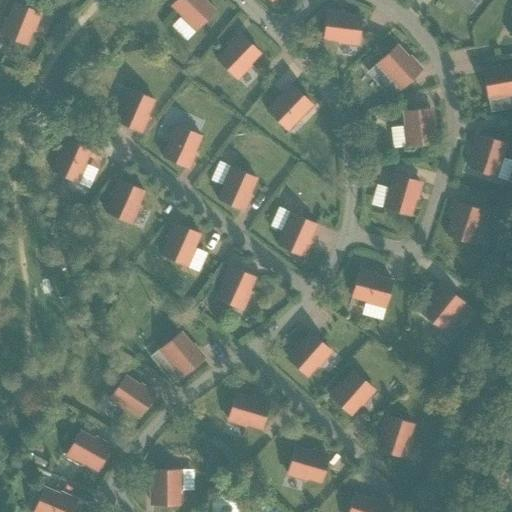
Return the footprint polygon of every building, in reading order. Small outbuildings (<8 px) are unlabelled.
[(180,18),(191,29),(193,28),(195,30),(214,11),(203,0),(176,0),(170,7),(181,17),(180,18)] [(26,45),(39,13),(13,3),(1,35),(26,45)] [(360,17),(326,12),(323,40),(338,42),(337,44),(353,46),(353,44),(357,44),(360,17)] [(249,65),(259,54),(240,35),(216,60),(236,79),(238,76),(239,78),(251,66),(249,65)] [(397,45),(376,64),(379,67),(377,68),(388,80),(390,79),(400,90),(420,71),(397,45)] [(502,96),(502,98),(511,96),(511,66),(482,72),(487,99),(502,96)] [(389,99),(397,92),(389,84),(382,91),(389,99)] [(290,85),(265,110),(280,125),(290,115),(293,118),(300,111),(303,114),(312,106),(290,85)] [(140,132),(154,101),(129,90),(127,93),(125,92),(119,107),(121,107),(115,121),(140,132)] [(499,100),(488,102),(490,112),(501,110),(499,100)] [(434,143),(430,109),(402,112),(404,127),(402,127),(404,143),(406,143),(406,146),(434,143)] [(187,168),(201,137),(176,125),(174,129),(172,128),(166,142),(168,143),(162,157),(187,168)] [(468,168),(494,177),(495,173),(497,174),(502,159),(500,158),(505,144),(478,135),(468,168)] [(90,151),(65,140),(51,171),(76,182),(78,179),(79,180),(86,165),(84,165),(90,151)] [(242,211),(256,179),(231,168),(229,171),(228,170),(221,185),(223,186),(217,199),(242,211)] [(410,216),(420,183),(393,175),(389,189),(387,189),(383,204),(385,205),(384,208),(410,216)] [(144,192),(119,181),(105,212),(130,223),(131,220),(133,221),(140,206),(138,206),(144,192)] [(378,184),(372,203),(381,206),(387,187),(378,184)] [(483,211),(457,203),(446,236),(472,244),(473,241),(475,242),(480,226),(478,225),(483,211)] [(316,225),(291,214),(289,217),(287,216),(281,231),(283,231),(276,245),(302,256),(316,225)] [(189,264),(195,249),(193,248),(200,235),(174,223),(160,255),(185,266),(187,263),(189,264)] [(241,309),(242,306),(244,307),(251,292),(249,292),(255,278),(230,266),(215,298),(241,309)] [(391,280),(358,271),(351,298),(365,302),(365,304),(380,308),(381,306),(384,307),(391,280)] [(454,315),(464,304),(442,286),(420,313),(442,331),(444,328),(446,329),(456,317),(454,315)] [(475,312),(467,306),(460,315),(468,321),(475,312)] [(181,376),(202,359),(181,332),(159,350),(161,352),(160,354),(170,366),(171,365),(181,376)] [(309,333),(286,359),(307,377),(317,366),(318,367),(329,355),(327,354),(330,351),(309,333)] [(350,416),(373,390),(353,371),(330,397),(350,416)] [(125,410),(138,418),(153,395),(125,376),(109,399),(112,401),(111,402),(124,411),(125,410)] [(235,393),(227,420),(230,421),(230,423),(245,427),(246,425),(260,430),(268,403),(235,393)] [(376,449),(402,458),(413,425),(387,416),(386,420),(384,419),(379,434),(381,435),(376,449)] [(83,464),(96,472),(109,447),(79,431),(66,455),(69,457),(68,458),(82,466),(83,464)] [(294,447),(286,474),(290,475),(289,477),(305,481),(305,479),(320,483),(327,457),(294,447)] [(151,505),(179,505),(179,490),(181,490),(181,474),(179,474),(179,470),(151,470),(151,505)] [(70,511),(75,501),(44,488),(33,511),(70,511)] [(384,511),(387,505),(354,494),(348,511),(384,511)]
